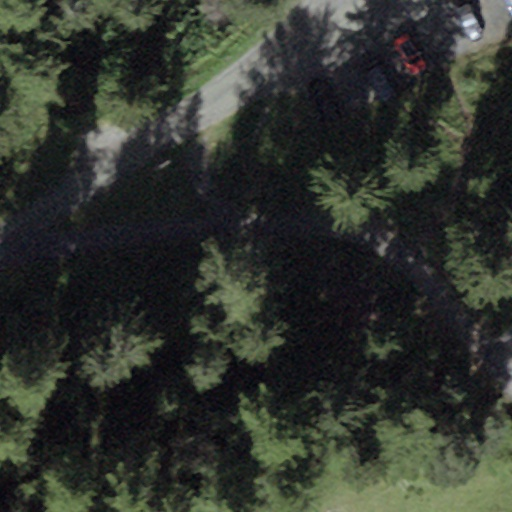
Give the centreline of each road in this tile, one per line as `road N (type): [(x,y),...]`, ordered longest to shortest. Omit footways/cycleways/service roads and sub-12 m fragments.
road 1 (unclassified): [(0,234),(100,160),(402,0)]
road 2 (track): [(377,236),(301,219),(27,250),(6,229)]
road 3 (track): [(377,236),(511,382)]
